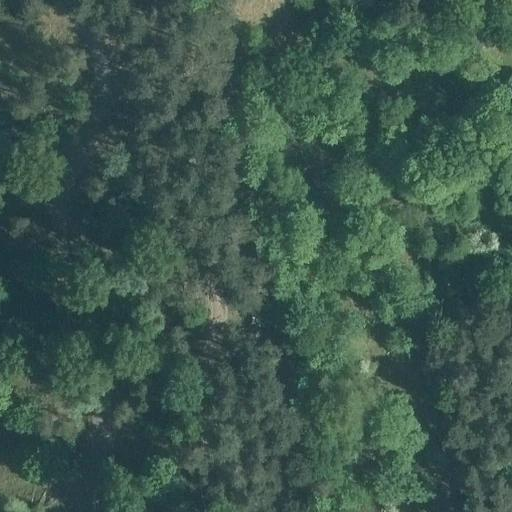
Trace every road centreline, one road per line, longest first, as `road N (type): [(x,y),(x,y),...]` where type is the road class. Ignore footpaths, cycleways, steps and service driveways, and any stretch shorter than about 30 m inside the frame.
road 1 (track): [(86,511),(101,367),(56,233),(64,186),(101,104),(101,69),(91,35),(63,0)]
road 2 (unknown): [(138,0),(221,424),(225,511)]
